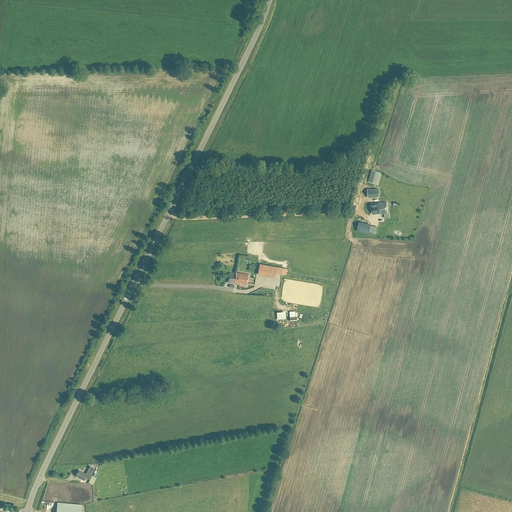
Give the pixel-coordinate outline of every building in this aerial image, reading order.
[(373,180),(378,182),(381,171),(376,170),(373,180)] [(372,214),(387,213),(387,202),(371,203),(372,214)] [(369,232),(369,223),(358,223),(358,231),(369,232)] [(258,275),(275,278),(277,267),(260,264),(258,275)] [(237,273),(230,272),(228,282),(247,285),(249,274),(237,272),(237,273)] [(95,471),(93,476),(87,474),(79,470),(76,476),(84,480),(86,477),(90,479),(89,482),(93,485),(96,478),(95,478),(97,474),(96,473),(97,471),(95,471)] [(58,503),(56,511),(81,511),(83,505),(58,503)]
